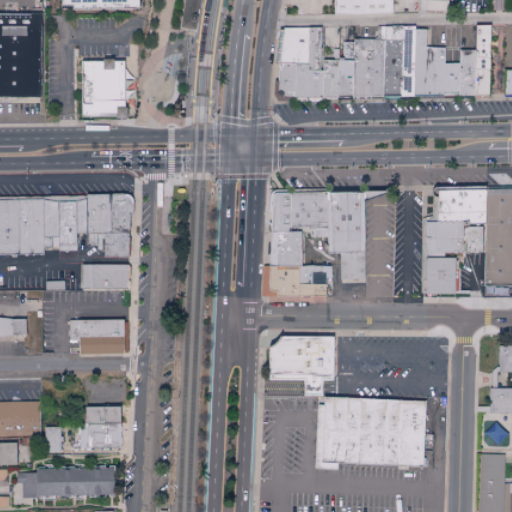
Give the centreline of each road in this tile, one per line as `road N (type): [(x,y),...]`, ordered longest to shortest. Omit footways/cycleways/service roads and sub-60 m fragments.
road 1 (secondary): [(231,138),(213,511)]
road 2 (residential): [(222,319),(511,321)]
road 3 (primary): [(229,163),(488,157)]
road 4 (primary): [(255,138),(22,141)]
road 5 (secondary): [(240,511),(250,283)]
road 6 (tertiary): [(147,368),(156,165)]
road 7 (residential): [(459,511),(463,321)]
road 8 (primary): [(511,131),(342,135)]
road 9 (secondary): [(255,162),(271,0)]
road 10 (residential): [(0,369),(147,368)]
road 11 (tertiary): [(142,511),(147,368)]
road 12 (secondary): [(250,283),(255,162)]
